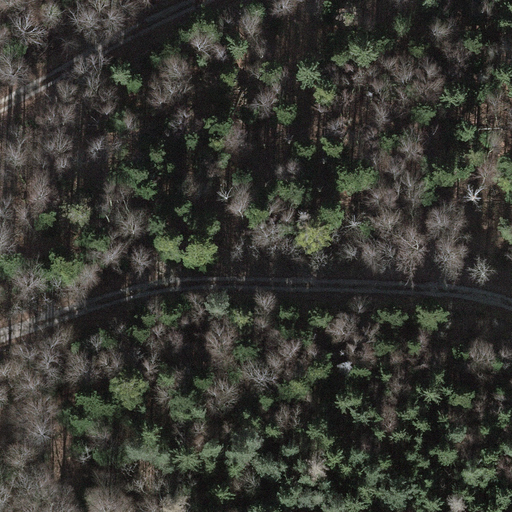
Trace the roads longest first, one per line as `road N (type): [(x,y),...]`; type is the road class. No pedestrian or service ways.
road 1 (track): [(511,302),(452,287),(191,277),(147,283),(0,331)]
road 2 (track): [(0,106),(192,0)]
